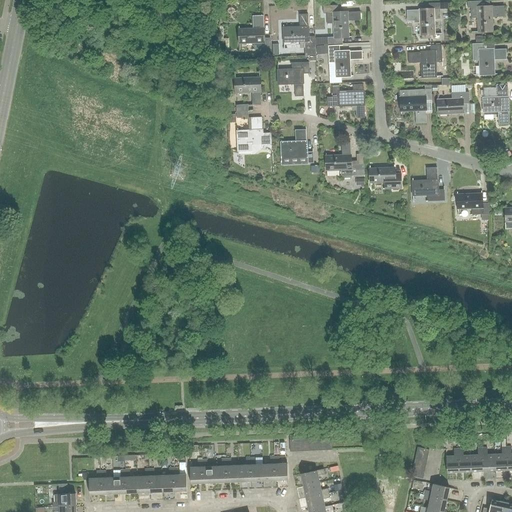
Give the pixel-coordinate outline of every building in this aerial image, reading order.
[(480,1),(467,2),(468,8),(471,8),(471,18),(478,18),(478,32),(492,31),(492,18),(505,17),(504,7),(492,7),(492,6),(480,6),(480,1)] [(448,3),(429,4),(429,9),(419,9),(419,10),(407,11),(408,20),(420,19),(421,35),(435,35),(434,21),(441,20),(440,9),(448,9),(448,3)] [(337,6),(324,7),(322,7),(323,15),(326,14),(327,25),(334,24),(334,38),(328,38),(328,45),(343,44),(343,38),(349,38),(348,22),(360,21),(360,13),(338,14),(337,6)] [(305,56),(316,56),(315,38),(308,38),(307,15),(299,15),(299,28),(283,29),(283,43),(304,43),(305,56)] [(264,56),(271,56),(270,39),(264,39),(264,17),(255,17),(255,30),(239,31),(239,45),(252,45),(252,51),(264,51),(264,56)] [(229,52),(228,39),(223,39),(223,27),(220,27),(220,42),(226,42),(226,52),(229,52)] [(483,44),(472,44),(473,51),(473,61),(480,61),(480,75),(494,74),(494,61),(507,60),(506,50),(495,50),(494,43),(483,44)] [(442,63),(442,54),(442,45),(431,46),(431,53),(408,54),(409,64),(421,64),(422,77),(436,77),(436,63),(442,63)] [(328,46),(316,47),(317,55),(328,54),(328,47),(328,46)] [(349,61),(362,61),(362,52),(339,53),(339,46),(328,47),(328,54),(328,64),(335,64),(336,78),(350,78),(349,61)] [(303,75),(309,75),(309,63),(291,64),(292,71),(278,71),(278,86),(294,85),(294,97),(304,97),(303,75)] [(252,105),(261,105),(259,78),(235,80),(235,94),(251,93),(252,105)] [(483,88),(483,98),(483,113),(498,112),(498,125),(509,125),(508,84),(496,85),(496,89),(493,89),(493,88),(483,88)] [(338,97),(339,101),(339,107),(355,106),(356,119),(365,118),(363,85),(351,86),(351,92),(340,93),(339,86),(332,87),(332,97),(338,97)] [(435,95),(431,95),(431,90),(430,90),(425,90),(400,91),(400,98),(401,112),(415,112),(415,124),(426,124),(425,101),(431,101),(431,104),(435,103),(435,95)] [(463,104),(469,104),(469,93),(452,93),(452,100),(437,101),(438,115),(463,113),(463,104)] [(251,119),(251,125),(249,125),(249,131),(238,132),(238,129),(237,129),(238,153),(263,152),(263,146),(270,145),(270,152),(271,152),(270,134),(270,135),(262,135),(262,118),(251,119)] [(281,144),(282,157),(306,156),(306,164),(314,164),(313,152),(306,153),(305,130),(295,130),(295,143),(281,144)] [(341,177),(364,176),(364,165),(351,165),(351,143),(342,144),(342,157),(326,157),(327,171),(341,170),(341,177)] [(502,161),(511,154),(510,150),(499,157),(502,161)] [(401,173),(394,173),(394,165),(370,166),(371,183),(384,183),(385,189),(402,189),(401,173)] [(428,202),(444,202),(444,190),(438,190),(436,168),(426,169),(426,181),(412,182),(413,196),(427,196),(428,202)] [(482,193),(457,194),(458,210),(472,209),(473,216),(490,215),(489,204),(483,204),(482,193)] [(428,456),(429,450),(417,447),(416,453),(428,456)] [(494,454),(495,471),(507,470),(506,447),(501,448),(501,454),(494,454)] [(470,456),(471,472),(483,472),(482,448),(477,448),(477,455),(470,456)] [(482,448),(483,472),(495,471),(494,454),(487,455),(487,448),(482,448)] [(458,473),(457,449),(453,450),(453,456),(445,457),(446,473),(458,473)] [(457,449),(458,473),(471,472),(470,456),(463,456),(462,449),(457,449)] [(427,461),(428,456),(416,453),(414,458),(427,461)] [(279,457),(275,458),(276,481),(288,480),(287,464),(280,464),(279,457)] [(251,482),(251,458),(246,459),(246,466),(239,466),(239,482),(251,482)] [(256,458),(251,458),(251,482),(264,481),(263,465),(256,465),(256,458)] [(276,481),(275,458),(270,458),(270,465),(263,465),(264,481),(276,481)] [(425,467),(427,461),(414,458),(413,464),(425,467)] [(227,483),(226,459),(221,460),(222,467),(214,467),(215,483),(227,483)] [(231,459),(226,459),(227,483),(239,482),(239,466),(231,466),(231,459)] [(198,468),(190,468),(191,484),(203,484),(202,460),(198,460),(198,468)] [(207,460),(202,460),(203,484),(215,483),(214,467),(207,467),(207,460)] [(425,467),(413,464),(412,470),(424,473),(425,467)] [(179,468),(174,469),(175,492),(187,491),(186,475),(179,476),(179,468)] [(151,493),(150,469),(145,470),(145,477),(138,477),(138,493),(151,493)] [(155,469),(150,469),(151,493),(163,492),(162,476),(155,477),(155,469)] [(175,492),(174,469),(169,469),(169,476),(162,476),(163,492),(175,492)] [(126,494),(125,470),(120,470),(121,478),(113,478),(114,494),(126,494)] [(130,470),(125,470),(126,494),(138,493),(138,477),(131,477),(130,470)] [(301,475),(303,487),(319,483),(318,477),(325,475),(324,470),(301,475)] [(423,479),(424,473),(412,470),(411,476),(423,479)] [(89,479),(89,480),(90,495),(102,494),(101,471),(96,471),(97,479),(89,479)] [(106,471),(101,471),(102,494),(114,494),(113,478),(106,478),(106,471)] [(321,491),(319,483),(303,487),(306,499),(329,494),(328,489),(321,491)] [(67,484),(59,485),(59,492),(67,492),(67,484)] [(446,500),(449,488),(433,485),(432,492),(425,490),(424,495),(446,500)] [(53,503),(53,507),(76,506),(76,494),(59,495),(59,502),(53,503)] [(306,499),(308,510),(324,507),(323,500),(330,498),(329,494),(306,499)] [(428,508),(443,511),(446,500),(424,495),(422,500),(429,501),(428,508)] [(501,511),(504,504),(491,501),(489,510),(483,508),(482,511),(501,511)]
